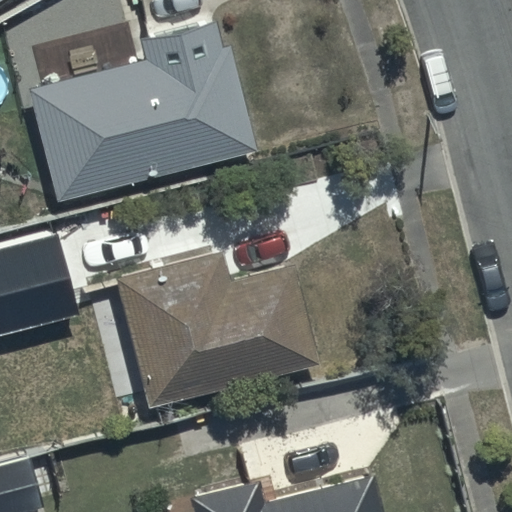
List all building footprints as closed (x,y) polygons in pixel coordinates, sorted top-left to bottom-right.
[(140,61),(24,88),(52,203),(250,155),(224,46),(216,48),(210,23),(135,41),(140,61)] [(0,335),(70,317),(48,235),(0,247),(0,335)] [(113,287),(83,295),(106,382),(135,375),(144,410),(314,365),(286,259),(254,267),(256,275),(225,283),(217,252),(164,266),(163,261),(148,265),(149,271),(111,281),(113,287)] [(0,464),(0,511),(30,511),(39,510),(26,458),(0,464)] [(376,511),(366,473),(255,503),(250,482),(185,500),(187,511),(376,511)]
